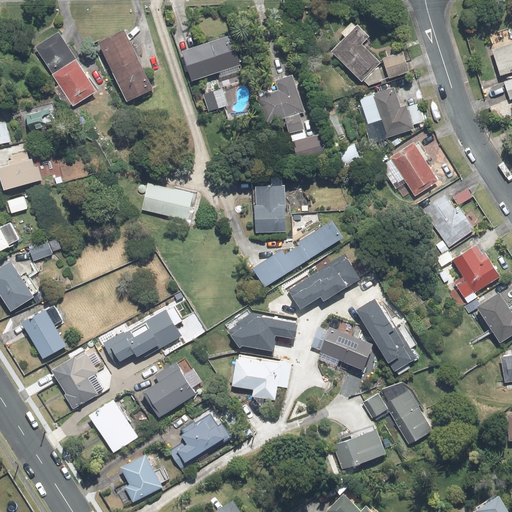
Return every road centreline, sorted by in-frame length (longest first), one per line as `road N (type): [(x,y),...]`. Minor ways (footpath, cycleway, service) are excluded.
road 1 (residential): [(511,195),(456,100),(425,0)]
road 2 (tertiary): [(73,511),(0,395)]
